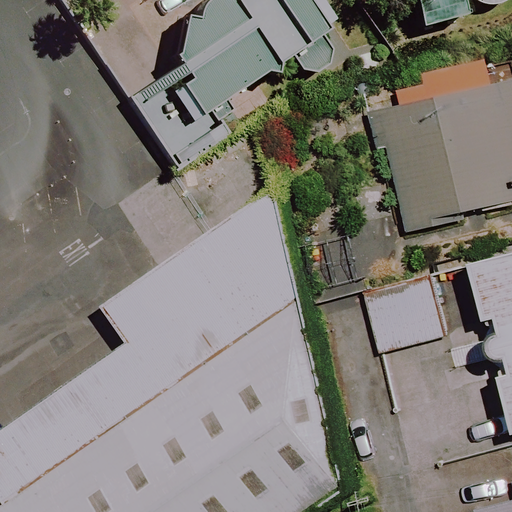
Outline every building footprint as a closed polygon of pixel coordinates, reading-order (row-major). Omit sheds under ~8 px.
[(322,38),(297,0),(215,0),(102,74),(166,174),(221,139),(205,114),(322,38)] [(511,0),(391,0),(405,47),(511,15),(511,0)] [(511,58),(416,80),(422,103),(367,115),(376,151),(385,148),(404,229),(511,204),(511,58)] [(315,511),(366,481),(308,180),(160,266),(82,320),(104,352),(0,444),(42,511),(315,511)] [(501,357),(502,357),(511,355),(511,359),(511,374),(500,378),(511,427),(511,256),(474,266),(486,318),(501,315),(504,324),(495,326),(492,328),(490,330),(489,332),(487,334),(486,337),(486,340),(486,343),(487,345),(488,348),(489,350),(491,352),(493,354),(496,356),(498,356),(501,357)] [(444,339),(431,287),(364,303),(377,355),(444,339)] [(0,511),(26,511),(0,470),(0,511)]
